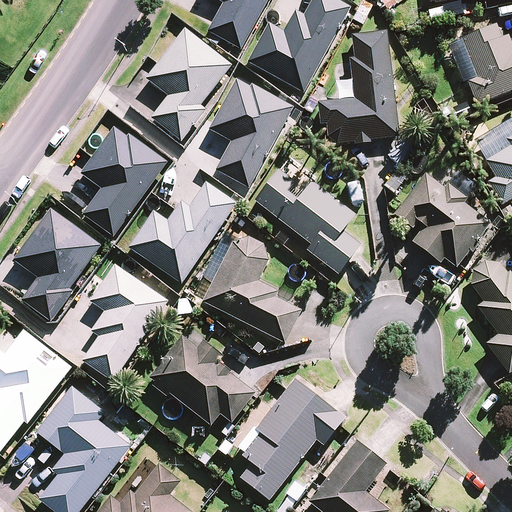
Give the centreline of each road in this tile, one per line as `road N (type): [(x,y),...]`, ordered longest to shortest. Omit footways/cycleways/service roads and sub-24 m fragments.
road 1 (residential): [(423,403),(362,363),(351,333),(367,311),(409,315),(421,328),(424,396)]
road 2 (tertiary): [(0,174),(116,0)]
road 3 (residential): [(423,403),(511,487)]
